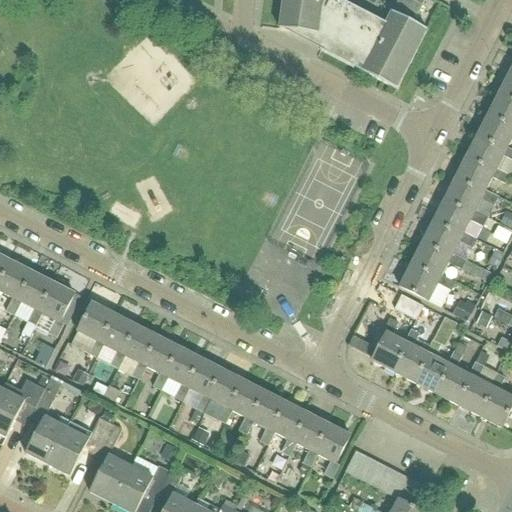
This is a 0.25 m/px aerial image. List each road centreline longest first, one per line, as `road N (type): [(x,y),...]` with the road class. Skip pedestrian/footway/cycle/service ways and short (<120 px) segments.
road 1 (residential): [(311,377),(0,217)]
road 2 (residential): [(311,377),(432,140)]
road 3 (residential): [(432,140),(241,40),(246,0)]
road 4 (residential): [(511,481),(311,377)]
road 5 (residential): [(432,140),(506,0)]
